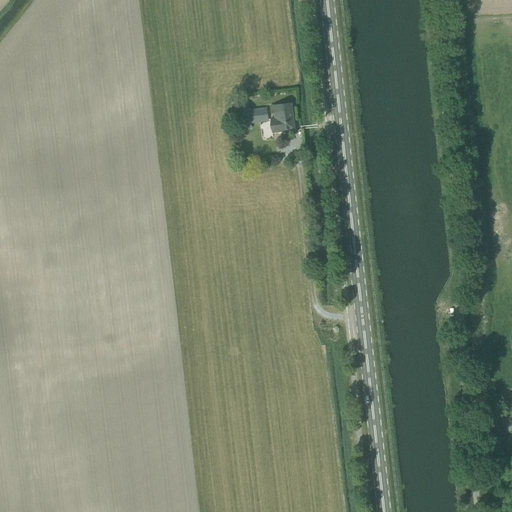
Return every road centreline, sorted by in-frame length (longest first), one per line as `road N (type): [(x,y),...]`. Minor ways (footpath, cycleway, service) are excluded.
road 1 (primary): [(383,511),(327,0)]
road 2 (unclassified): [(474,511),(456,357),(461,255),(431,0)]
